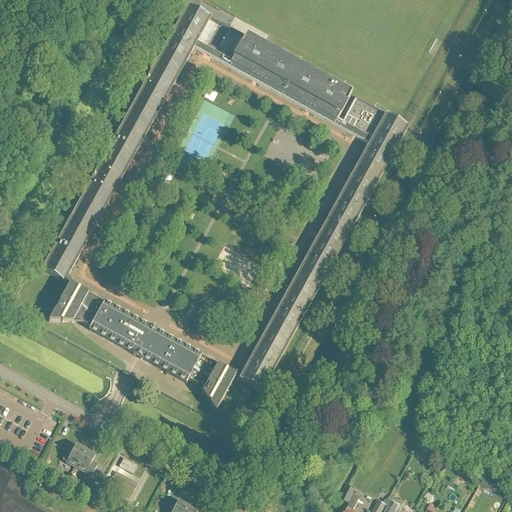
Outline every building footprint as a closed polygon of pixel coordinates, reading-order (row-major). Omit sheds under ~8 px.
[(235,378),(239,381),(261,394),(407,128),(385,117),(355,100),(342,124),(337,121),(350,97),(262,48),(246,38),(232,63),(197,43),(210,20),(187,8),(41,272),(69,287),(49,324),(83,324),(90,329),(89,331),(132,355),(132,356),(141,361),(142,360),(186,384),(187,381),(195,386),(214,413),(235,378)] [(234,412),(247,419),(252,411),(239,404),(234,412)] [(429,450),(421,446),(416,456),(424,460),(429,450)] [(75,471),(85,452),(76,447),(72,455),(67,452),(62,462),(66,465),(65,466),(75,471)] [(90,479),(98,467),(92,464),(95,458),(85,452),(75,471),(84,476),(83,477),(89,481),(90,479)] [(126,458),(122,467),(135,474),(140,466),(126,458)] [(75,479),(68,475),(65,481),(72,485),(75,479)] [(112,480),(107,489),(128,501),(133,492),(112,480)] [(62,486),(68,490),(72,485),(65,481),(62,486)] [(106,492),(98,488),(90,501),(98,506),(106,492)] [(357,492),(355,497),(354,497),(346,511),(353,511),(360,500),(363,494),(357,492)] [(123,502),(117,511),(124,511),(128,505),(123,502)] [(372,511),(382,511),(385,506),(378,502),(372,511)] [(185,511),(188,508),(178,503),(174,510),(169,509),(167,511),(185,511)] [(385,511),(394,511),(398,507),(390,503),(385,511)]
